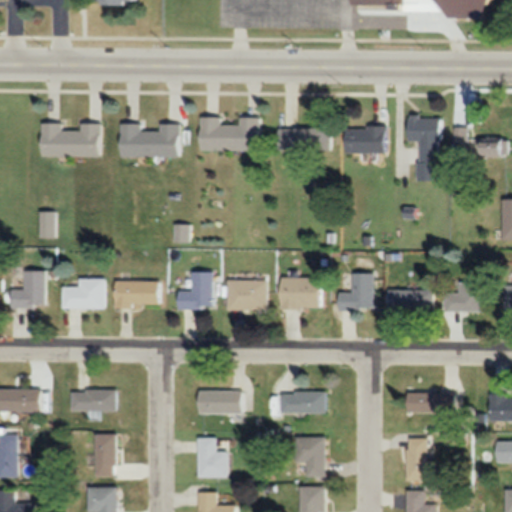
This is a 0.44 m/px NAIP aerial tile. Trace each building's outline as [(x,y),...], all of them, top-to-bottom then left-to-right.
[(441,116),(409,115),(408,141),(420,141),(419,180),(440,180),(441,116)] [(201,150),(260,150),(260,116),(240,116),(240,125),(222,125),(222,116),(201,116),(201,150)] [(103,156),(103,122),(82,122),(82,131),(65,131),(65,122),(44,121),(44,156),(103,156)] [(181,156),(181,122),(160,122),(160,132),(144,132),(144,122),(123,122),(123,156),(181,156)] [(387,125),(346,125),(346,153),(364,153),(364,157),(387,157),(387,125)] [(279,127),(279,149),(332,149),(332,127),(279,127)] [(483,137),(483,156),(509,156),(509,137),(483,137)] [(511,198),(503,198),(503,239),(511,239),(511,198)] [(57,211),(41,211),(41,237),(57,237),(57,211)] [(14,289),(14,307),(47,307),(47,270),(27,270),(27,289),(14,289)] [(181,309),(215,309),(215,271),(192,271),(192,290),(181,290),(181,309)] [(340,308),(374,308),(374,273),(353,273),(353,292),(340,292),(340,308)] [(322,276),(283,276),(283,308),(322,308),(322,276)] [(107,308),(107,278),(78,278),(78,288),(66,288),(66,308),(107,308)] [(269,279),(229,279),(229,309),(269,309),(269,279)] [(162,281),(118,281),(118,307),(162,307),(162,281)] [(447,312),(486,312),(486,282),(460,282),(460,293),(447,293),(447,312)] [(435,289),(390,289),(390,310),(435,310),(435,289)] [(0,412),(46,412),(46,389),(0,389),(0,412)] [(119,390),(74,390),(74,412),(119,412),(119,390)] [(244,391),(201,391),(201,414),(244,414),(244,391)] [(327,391),(282,391),(282,413),(327,413),(327,391)] [(457,392),(409,392),(409,412),(457,412),(457,392)] [(492,420),(511,420),(511,394),(492,394),(492,420)] [(118,476),(118,434),(98,434),(98,476),(118,476)] [(21,435),(0,435),(0,477),(21,477),(21,435)] [(298,462),(309,462),(309,477),(327,477),(327,436),(298,436),(298,462)] [(200,477),(229,477),(229,448),(219,448),(219,437),(200,437),(200,477)] [(430,437),(409,437),(409,480),(430,480),(430,437)] [(511,439),(499,440),(499,462),(511,461),(511,439)] [(325,511),(326,486),(302,486),(302,511),(325,511)] [(90,511),(119,511),(119,487),(90,487),(90,511)] [(408,511),(437,511),(437,502),(427,502),(427,489),(409,489),(408,511)] [(0,491),(0,511),(36,511),(37,503),(18,503),(18,491),(0,491)] [(219,492),(200,492),(199,511),(237,511),(238,504),(219,504),(219,492)]
